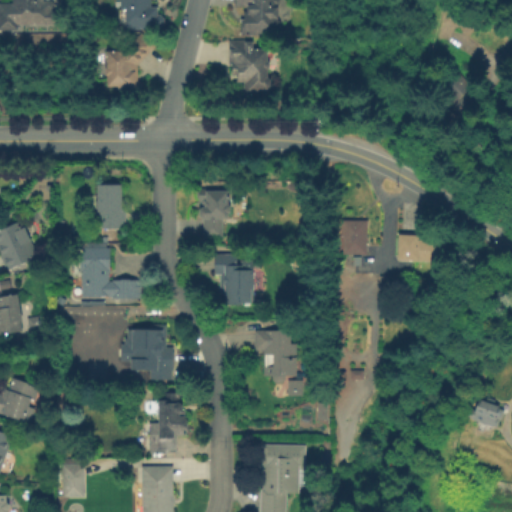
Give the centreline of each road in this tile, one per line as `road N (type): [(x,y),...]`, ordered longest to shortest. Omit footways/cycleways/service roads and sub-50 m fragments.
road 1 (residential): [(163,139),(167,266),(217,375),(216,511)]
road 2 (tertiary): [(354,154),(266,138),(0,139)]
road 3 (tertiary): [(511,246),(354,154)]
road 4 (residential): [(163,139),(199,0)]
